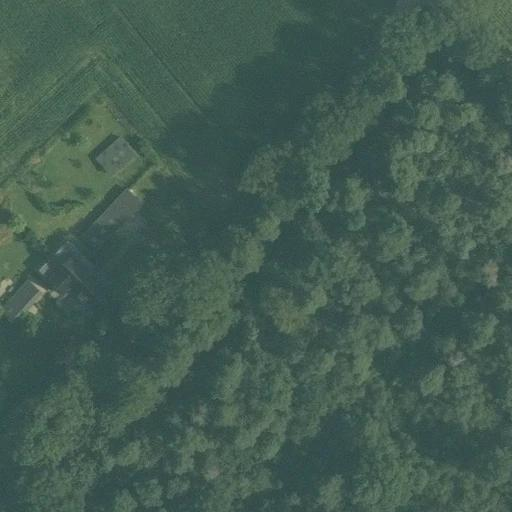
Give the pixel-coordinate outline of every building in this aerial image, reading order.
[(120,136),(96,159),(112,176),(136,152),(120,136)] [(103,214),(82,237),(97,251),(118,227),(103,214)] [(90,309),(111,290),(89,267),(92,264),(67,239),(38,267),(58,291),(66,284),(90,309)] [(26,280),(1,309),(15,322),(41,293),(26,280)] [(28,398),(3,424),(21,444),(46,418),(28,398)]
